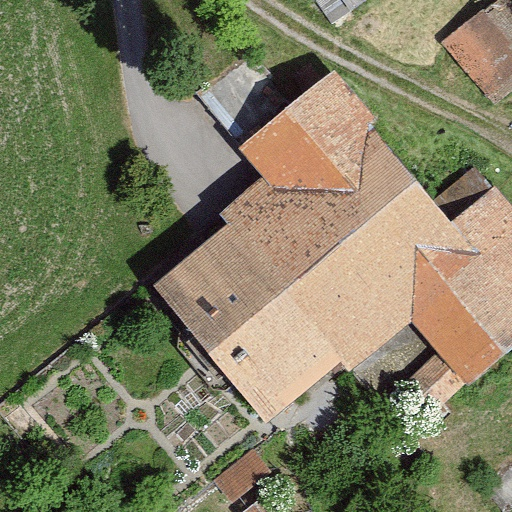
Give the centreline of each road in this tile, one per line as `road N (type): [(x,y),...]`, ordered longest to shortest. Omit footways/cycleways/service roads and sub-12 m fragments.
road 1 (unknown): [(262,0),(424,97)]
road 2 (unknown): [(140,0),(154,141),(191,170)]
